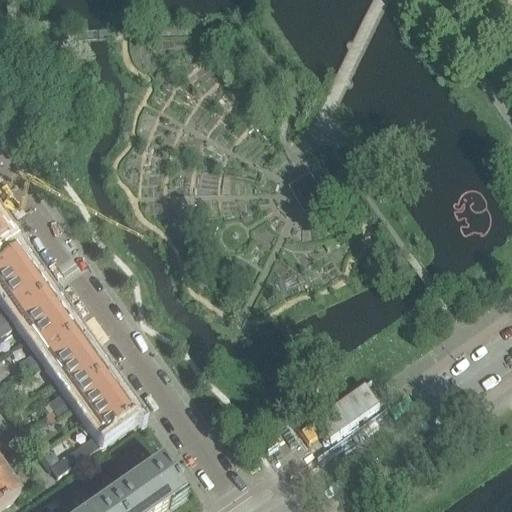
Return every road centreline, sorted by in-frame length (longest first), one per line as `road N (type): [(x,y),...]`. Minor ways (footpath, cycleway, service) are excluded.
road 1 (residential): [(245,511),(0,170)]
road 2 (residential): [(511,352),(281,511)]
